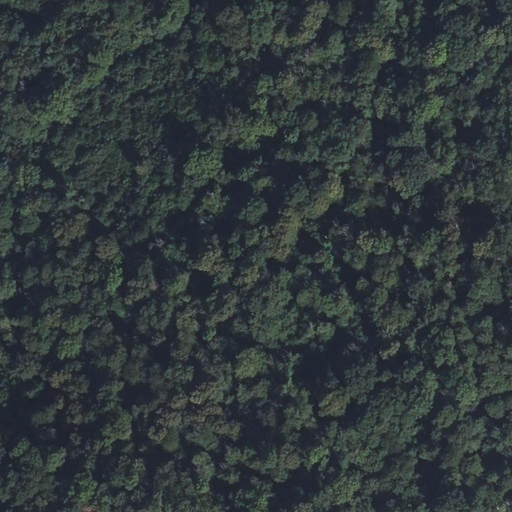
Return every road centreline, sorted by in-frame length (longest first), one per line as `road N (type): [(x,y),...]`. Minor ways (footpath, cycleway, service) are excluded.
road 1 (track): [(0,431),(51,388),(198,209),(318,109),(426,0)]
road 2 (track): [(0,186),(115,65),(200,0)]
